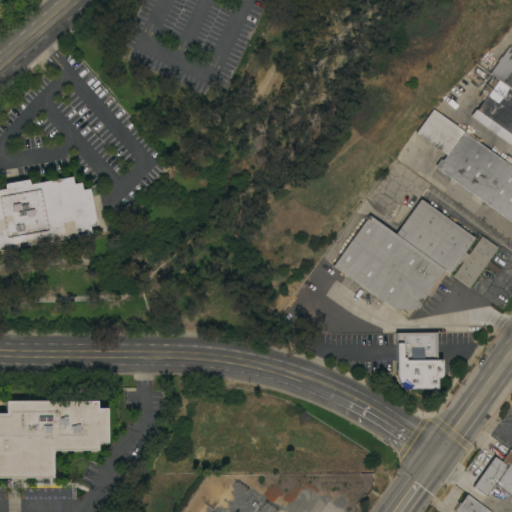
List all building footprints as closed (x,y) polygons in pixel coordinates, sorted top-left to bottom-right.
[(511,90),(494,78),(496,76),(491,73),(499,61),(498,61),(502,56),(503,56),(510,46),(511,47),(511,90)] [(511,143),(511,145),(471,116),(476,108),(478,109),(485,100),(479,96),(485,88),(484,88),(492,76),(494,78),(511,90),(511,143)] [(415,133),(433,109),(463,131),(464,131),(511,165),(511,221),(438,167),(446,156),(415,133)] [(0,248),(0,188),(5,188),(4,185),(5,183),(27,179),(28,180),(29,184),(71,176),(73,183),(80,182),(81,189),(89,188),(95,224),(88,225),(89,233),(0,248)] [(421,199),(475,238),(465,251),(469,254),(482,235),(498,247),(469,287),(453,275),(464,261),(460,258),(449,273),(444,269),(395,234),(421,199)] [(444,269),(415,309),(395,309),(334,265),(370,216),(395,234),(444,269)] [(436,332),(436,359),(441,359),(441,374),(441,375),(439,377),(438,378),(436,378),(436,388),(408,388),(405,388),(402,386),(399,383),(397,380),(396,378),(396,376),(395,333),(436,332)] [(97,400),(97,408),(106,408),(106,442),(97,442),(97,449),(52,449),(52,477),(0,477),(0,413),(6,413),(6,401),(97,400)] [(511,495),(495,483),(486,495),(473,486),(495,456),(502,461),(511,449),(511,495)] [(456,511),(455,511),(467,494),(492,511),(456,511)]
